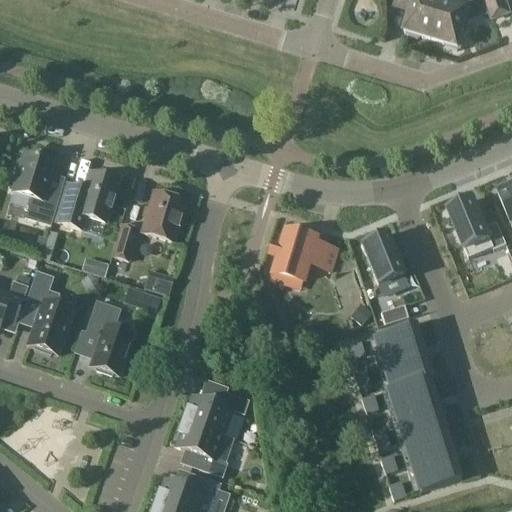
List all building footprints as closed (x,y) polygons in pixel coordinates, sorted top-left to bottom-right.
[(406,0),(413,2),(403,34),(405,34),(407,38),(416,41),(420,39),(430,42),(442,1),(440,0),(406,0)] [(442,1),(430,42),(443,46),(445,49),(456,53),(460,51),(463,40),(461,37),(465,24),(475,20),(475,18),(488,14),(491,21),(508,15),(502,0),(465,0),(454,4),(442,1)] [(43,198),(49,179),(52,166),(24,157),(12,196),(30,201),(24,222),(50,230),(58,203),(43,198)] [(65,197),(56,226),(81,233),(85,220),(105,226),(118,186),(110,183),(109,180),(99,176),(96,179),(89,177),(81,202),(65,197)] [(511,187),(496,195),(511,232),(511,187)] [(141,237),(172,246),(184,206),(153,196),(141,237)] [(462,207),(447,213),(451,222),(464,254),(468,262),(488,253),(492,252),(493,254),(494,253),(506,249),(497,226),(485,231),(473,202),(462,207)] [(121,228),(112,261),(129,267),(139,234),(121,228)] [(281,233),(268,278),(271,279),(302,288),(308,269),(314,248),(315,247),(315,243),(281,233)] [(361,250),(377,290),(403,279),(386,239),(361,250)] [(107,268),(85,262),(81,275),(103,282),(107,268)] [(57,359),(74,312),(56,305),(58,299),(47,295),(52,282),(36,276),(27,303),(41,308),(27,349),(34,351),(34,353),(50,359),(50,357),(57,359)] [(19,278),(15,288),(26,292),(29,282),(19,278)] [(104,292),(119,297),(124,283),(109,278),(104,292)] [(140,289),(166,293),(168,282),(142,278),(140,289)] [(0,295),(0,326),(12,330),(26,292),(15,288),(13,287),(9,298),(0,295)] [(128,292),(123,306),(144,314),(155,318),(161,303),(150,299),(128,292)] [(118,380),(132,339),(113,332),(119,314),(96,306),(85,337),(100,342),(90,370),(96,372),(95,374),(111,380),(112,378),(118,380)] [(380,317),(384,330),(408,322),(404,310),(380,317)] [(415,329),(374,342),(375,343),(383,368),(423,355),(415,329)] [(361,347),(353,349),(357,361),(364,359),(361,347)] [(353,349),(345,352),(349,364),(357,361),(353,349)] [(423,355),(383,368),(390,392),(387,393),(387,395),(431,381),(423,355)] [(365,374),(353,377),(356,385),(367,381),(365,374)] [(367,381),(356,385),(358,393),(370,389),(367,381)] [(431,383),(431,381),(387,395),(395,420),(436,407),(428,384),(431,383)] [(181,425),(222,440),(223,439),(231,416),(243,420),(248,405),(224,397),(220,410),(198,402),(192,400),(188,413),(185,412),(181,425)] [(373,399),(361,403),(363,410),(375,407),(373,399)] [(375,407),(363,410),(366,418),(378,414),(375,407)] [(436,407),(395,420),(403,445),(444,433),(436,407)] [(179,438),(175,451),(184,454),(203,461),(198,473),(198,474),(222,483),(227,468),(225,467),(233,443),(232,443),(222,440),(181,425),(177,437),(179,438)] [(452,458),(444,433),(403,445),(411,470),(452,458)] [(384,434),(372,438),(374,446),(386,442),(384,434)] [(386,442),(374,446),(377,453),(389,450),(386,442)] [(452,458),(411,470),(419,495),(420,497),(460,484),(452,458)] [(391,459),(380,463),(382,471),(394,467),(391,459)] [(394,467),(382,471),(385,478),(396,475),(394,467)] [(157,495),(153,508),(164,511),(210,511),(219,489),(196,481),(192,493),(164,484),(160,496),(157,495)] [(400,486),(388,490),(391,497),(402,494),(400,486)] [(402,494),(391,497),(393,505),(405,501),(402,494)]
